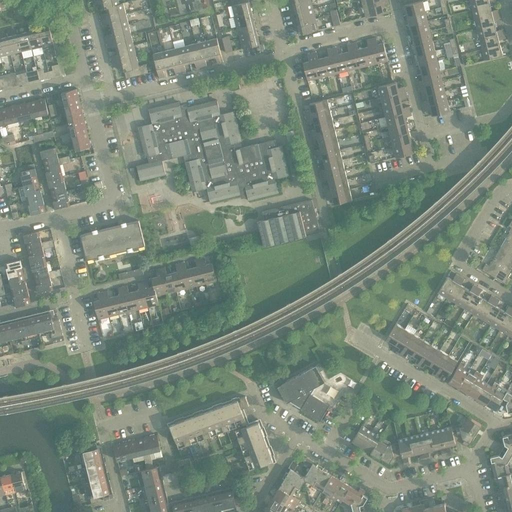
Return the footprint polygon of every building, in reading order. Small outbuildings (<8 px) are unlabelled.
[(119,0),(92,0),(94,5),(102,3),(103,9),(107,8),(120,4),(119,0)] [(235,16),(235,17),(252,12),(248,0),(237,0),(238,4),(232,6),(230,6),(229,8),(231,17),(235,16)] [(311,0),(302,0),(294,2),(296,13),(313,8),(311,0)] [(388,0),(363,6),(366,17),(384,12),(382,7),(389,5),(388,0)] [(470,0),(473,10),(490,6),(489,0),(490,0),(470,0)] [(405,5),(408,16),(425,11),(423,1),(405,5)] [(100,15),(102,20),(126,14),(123,3),(120,4),(107,8),(108,13),(100,15)] [(490,6),(473,10),(475,20),(500,14),(498,9),(492,11),(490,6)] [(313,8),(296,13),(299,23),(316,19),(313,8)] [(425,11),(408,16),(410,25),(428,21),(425,11)] [(252,12),(235,17),(237,27),(254,23),(252,12)] [(126,14),(102,20),(103,25),(110,23),(112,29),(129,24),(126,14)] [(338,14),(332,15),(334,26),(341,24),(338,14)] [(500,14),(475,20),(477,30),(495,25),(494,20),(501,19),(500,14)] [(316,19),(299,23),(301,34),(318,30),(316,19)] [(428,21),(410,25),(412,35),(430,31),(428,21)] [(254,23),(237,27),(240,38),(257,33),(254,23)] [(106,36),(107,41),(131,35),(129,24),(112,29),(113,34),(106,36)] [(495,25),(477,30),(480,40),(504,34),(503,29),(497,31),(495,25)] [(49,27),(38,29),(43,46),(54,44),(49,27)] [(38,29),(28,32),(32,49),(43,46),(38,29)] [(430,31),(412,35),(415,45),(433,41),(430,31)] [(28,32),(17,35),(22,52),(32,49),(28,32)] [(257,33),(240,38),(243,49),(260,44),(257,33)] [(504,34),(480,40),(482,50),(500,45),(499,40),(506,38),(504,34)] [(17,35),(7,37),(11,54),(22,52),(17,35)] [(131,35),(107,41),(108,46),(116,44),(117,50),(134,46),(131,35)] [(7,37),(0,38),(0,54),(1,57),(11,54),(7,37)] [(217,38),(206,41),(211,58),(216,56),(218,64),(223,63),(217,38)] [(376,38),(372,39),(378,63),(388,61),(384,43),(378,44),(376,38)] [(369,47),(363,48),(368,66),(378,63),(372,39),(367,40),(369,47)] [(230,40),(223,42),(226,53),(233,51),(230,40)] [(206,41),(196,43),(202,68),(207,67),(205,59),(211,58),(206,41)] [(433,41),(415,45),(417,55),(435,51),(433,41)] [(196,43),(185,46),(190,63),(195,62),(197,69),(202,68),(196,43)] [(356,43),(352,44),(358,68),(368,66),(363,48),(358,49),(356,43)] [(349,51),(344,53),(348,71),(358,68),(352,44),(347,45),(349,51)] [(500,45),(482,50),(485,60),(503,56),(500,45)] [(111,57),(112,62),(137,56),(134,46),(117,50),(118,55),(111,57)] [(185,46),(175,49),(181,73),(186,72),(184,64),(190,63),(185,46)] [(337,48),(332,49),(338,73),(348,71),(344,53),(338,54),(337,48)] [(175,49),(164,51),(169,68),(174,67),(176,74),(181,73),(175,49)] [(329,56),(324,58),(328,76),(338,73),(332,49),(327,50),(329,56)] [(169,68),(164,51),(153,54),(159,79),(165,77),(163,69),(169,68)] [(435,51),(417,55),(420,65),(438,61),(435,51)] [(317,52),(312,54),(318,78),(328,76),(324,58),(319,59),(317,52)] [(303,63),(308,81),(318,78),(312,54),(308,55),(309,61),(303,63)] [(137,56),(112,62),(113,67),(121,65),(122,71),(124,71),(126,79),(148,73),(146,64),(139,66),(137,56)] [(438,61),(420,65),(422,75),(440,71),(438,61)] [(417,82),(418,87),(443,81),(440,71),(422,75),(424,81),(417,82)] [(443,81),(418,87),(419,92),(426,90),(427,95),(445,91),(443,81)] [(397,82),(379,87),(381,97),(406,91),(405,86),(398,88),(397,82)] [(62,92),(66,107),(80,103),(77,89),(62,92)] [(406,91),(381,97),(384,107),(402,103),(400,97),(407,96),(406,91)] [(422,102),(423,107),(447,101),(445,91),(427,95),(428,100),(422,102)] [(45,98),(31,102),(34,116),(49,113),(45,98)] [(305,111),(306,116),(330,110),(328,99),(310,104),(311,109),(305,111)] [(162,160),(173,158),(171,150),(167,151),(166,143),(190,137),(191,140),(188,141),(188,144),(192,143),(192,145),(199,143),(201,154),(206,153),(229,148),(228,144),(240,141),(243,141),(235,111),(221,114),(217,100),(181,109),(179,102),(149,109),(153,123),(138,127),(145,157),(148,156),(149,163),(137,166),(141,181),(166,175),(162,160)] [(447,101),(423,107),(424,111),(431,110),(432,116),(450,111),(447,101)] [(31,102),(16,105),(20,120),(34,116),(31,102)] [(80,103),(66,107),(70,121),(84,118),(80,103)] [(402,103),(384,107),(386,117),(411,111),(410,106),(403,108),(402,103)] [(16,105),(2,109),(5,123),(20,120),(16,105)] [(330,110),(306,116),(307,120),(314,119),(315,124),(333,120),(330,110)] [(411,111),(386,117),(389,127),(407,122),(405,117),(412,116),(411,111)] [(84,118),(70,121),(72,133),(67,134),(69,141),(74,139),(73,136),(88,132),(84,118)] [(309,131),(311,136),(335,130),(333,120),(315,124),(316,129),(309,131)] [(407,122),(389,127),(391,137),(409,132),(407,122)] [(335,130),(311,136),(312,140),(318,139),(320,144),(338,140),(335,130)] [(53,131),(44,133),(46,139),(54,137),(53,131)] [(73,136),(74,139),(77,150),(91,147),(88,132),(73,136)] [(409,132),(391,137),(393,147),(411,142),(409,132)] [(171,150),(173,158),(187,154),(189,161),(185,162),(193,192),(207,188),(211,203),(241,195),(240,192),(246,191),(249,201),(279,193),(275,179),(290,175),(282,146),(277,147),(275,140),(265,142),(266,145),(259,146),(259,144),(242,148),(240,141),(228,144),(229,148),(206,153),(201,154),(199,143),(192,145),(192,143),(188,144),(188,141),(191,140),(190,137),(166,143),(167,151),(171,150)] [(314,151),(316,156),(340,150),(338,140),(320,144),(321,149),(314,151)] [(411,142),(393,147),(396,157),(414,153),(411,142)] [(41,151),(45,165),(59,162),(60,165),(65,164),(64,157),(58,158),(56,147),(41,151)] [(340,150),(316,156),(317,160),(323,159),(325,164),(342,160),(340,150)] [(319,171),(320,176),(345,169),(342,160),(325,164),(326,169),(319,171)] [(59,162),(45,165),(48,180),(63,176),(60,165),(59,162)] [(21,171),(24,186),(39,182),(35,168),(29,169),(21,171)] [(345,169),(320,176),(322,180),(328,179),(329,184),(347,179),(345,169)] [(63,176),(48,180),(52,194),(66,191),(63,176)] [(324,191),(325,195),(350,189),(347,179),(329,184),(331,189),(324,191)] [(101,181),(94,183),(96,189),(103,188),(101,181)] [(39,182),(24,186),(28,200),(42,197),(39,182)] [(350,189),(325,195),(326,200),(333,198),(335,204),(352,200),(350,189)] [(66,191),(52,194),(56,209),(70,205),(66,191)] [(42,197),(28,200),(32,215),(46,211),(42,197)] [(258,221),(261,232),(264,246),(306,236),(306,233),(319,230),(317,220),(319,220),(316,209),(314,209),(312,200),(263,212),(265,219),(258,221)] [(511,227),(511,228),(501,247),(510,253),(511,249),(511,220),(509,226),(511,227)] [(139,221),(110,228),(116,253),(145,245),(139,221)] [(110,228),(81,235),(87,260),(116,253),(110,228)] [(24,235),(28,249),(42,246),(41,243),(39,231),(24,235)] [(42,246),(28,249),(31,264),(46,260),(43,249),(49,248),(47,241),(41,243),(42,246)] [(482,270),(495,278),(510,253),(501,247),(489,266),(486,264),(482,270)] [(511,253),(510,253),(495,278),(508,286),(511,279),(508,277),(511,270),(511,253)] [(205,258),(200,259),(206,283),(217,281),(212,263),(207,264),(205,258)] [(197,267),(192,268),(196,286),(206,283),(200,259),(196,260),(197,267)] [(6,263),(9,278),(24,274),(20,260),(6,263)] [(46,260),(31,264),(35,279),(49,275),(49,272),(46,260)] [(185,263),(180,264),(187,288),(196,286),(192,268),(187,269),(185,263)] [(177,272),(172,273),(177,291),(187,288),(180,264),(176,265),(177,272)] [(165,268),(161,269),(167,293),(177,291),(172,273),(167,274),(165,268)] [(152,278),(154,287),(154,286),(157,296),(167,293),(161,269),(156,270),(158,276),(152,278)] [(49,275),(35,279),(39,293),(53,290),(50,278),(56,277),(54,270),(49,272),(49,275)] [(24,274),(9,278),(13,292),(27,289),(24,274)] [(448,277),(438,292),(447,298),(460,276),(456,274),(453,280),(448,277)] [(460,276),(447,298),(456,303),(465,288),(461,285),(464,279),(460,276)] [(147,281),(143,282),(149,307),(159,304),(157,296),(154,286),(154,287),(149,288),(147,281)] [(140,290),(134,291),(139,309),(149,307),(143,282),(138,284),(140,290)] [(465,288),(456,303),(465,309),(478,287),(474,285),(470,290),(465,288)] [(127,286),(123,287),(129,312),(139,309),(134,291),(129,293),(127,286)] [(120,295),(115,296),(119,314),(129,312),(123,287),(118,288),(120,295)] [(478,287),(465,309),(474,314),(483,298),(478,295),(482,289),(478,287)] [(27,289),(13,292),(17,307),(31,303),(27,289)] [(108,291),(103,292),(109,317),(119,314),(115,296),(109,298),(108,291)] [(109,317),(103,292),(98,293),(100,300),(94,301),(99,319),(109,317)] [(483,298),(474,314),(482,319),(496,298),(491,295),(488,301),(483,298)] [(496,298),(482,319),(491,325),(501,309),(496,306),(500,300),(496,298)] [(2,307),(0,307),(0,312),(15,309),(14,304),(1,307),(2,307)] [(407,304),(405,308),(412,312),(414,308),(407,304)] [(501,309),(491,325),(500,330),(511,309),(511,307),(509,306),(505,312),(501,309)] [(511,309),(500,330),(509,335),(511,329),(511,309)] [(50,310),(35,314),(41,336),(51,333),(53,343),(64,340),(59,320),(53,321),(52,318),(50,310)] [(35,314),(21,318),(27,344),(31,343),(30,339),(41,336),(35,314)] [(21,318),(6,321),(11,343),(22,341),(23,345),(27,344),(21,318)] [(6,321),(0,322),(0,350),(2,351),(1,346),(11,343),(6,321)] [(386,339),(396,345),(405,329),(396,323),(386,339)] [(405,329),(396,345),(400,348),(397,353),(401,356),(414,334),(405,329)] [(414,334),(401,356),(405,358),(408,352),(413,355),(423,339),(414,334)] [(423,339),(413,355),(418,358),(414,364),(418,366),(431,345),(423,339)] [(431,345),(418,366),(422,369),(426,363),(431,366),(440,350),(431,345)] [(440,350),(431,366),(435,369),(432,374),(436,377),(449,355),(440,350)] [(449,355),(436,377),(440,379),(443,374),(449,377),(458,361),(449,355)] [(449,382),(459,388),(468,372),(463,369),(465,364),(461,362),(449,382)] [(301,410),(320,421),(330,405),(311,394),(315,387),(325,381),(316,365),(278,386),(287,403),(290,401),(302,408),(301,410)] [(468,372),(459,388),(468,393),(480,373),(476,371),(473,375),(468,372)] [(480,373),(468,393),(477,399),(486,383),(481,380),(484,375),(480,373)] [(486,383),(477,399),(486,404),(496,389),(499,384),(495,382),(492,387),(486,383)] [(496,389),(486,404),(496,410),(501,401),(505,395),(496,389)] [(501,401),(506,404),(508,413),(511,411),(511,393),(511,390),(508,389),(505,395),(501,401)] [(238,400),(228,404),(237,427),(236,428),(237,430),(248,426),(241,409),(249,406),(246,396),(238,399),(238,400)] [(228,404),(218,407),(227,431),(236,428),(237,427),(228,404)] [(218,407),(209,411),(217,434),(227,431),(218,407)] [(209,411),(199,414),(208,438),(217,434),(209,411)] [(199,414),(189,418),(198,442),(208,438),(199,414)] [(463,427),(460,427),(461,432),(463,439),(465,440),(470,443),(481,425),(469,417),(463,427)] [(189,418),(180,421),(189,445),(198,442),(189,418)] [(180,421),(170,425),(179,449),(189,445),(180,421)] [(259,422),(248,426),(237,430),(235,431),(239,441),(263,432),(259,422)] [(371,432),(362,426),(352,441),(362,447),(371,432)] [(374,427),(371,432),(362,447),(371,452),(379,440),(381,437),(375,434),(378,429),(374,427)] [(452,427),(441,429),(445,447),(456,444),(454,435),(452,429),(452,427)] [(441,429),(430,432),(434,449),(445,447),(441,429)] [(263,432),(239,441),(242,450),(266,441),(263,432)] [(430,432),(420,434),(424,452),(434,449),(430,432)] [(420,434),(409,437),(413,454),(424,452),(420,434)] [(505,445),(502,450),(511,455),(511,434),(503,437),(505,445)] [(157,435),(143,438),(146,452),(150,452),(161,449),(157,435)] [(399,443),(400,448),(402,457),(413,454),(409,437),(398,440),(399,443)] [(143,438),(128,442),(132,456),(143,453),(146,452),(143,438)] [(92,442),(93,449),(101,447),(99,440),(92,442)] [(379,440),(371,452),(389,463),(393,458),(394,456),(392,450),(391,445),(388,445),(379,440)] [(266,441),(242,450),(246,460),(270,451),(266,441)] [(132,456),(128,442),(114,445),(117,460),(132,456)] [(90,497),(102,494),(104,494),(109,493),(112,493),(101,447),(93,449),(79,452),(82,464),(77,465),(78,469),(83,468),(85,478),(81,479),(83,487),(87,486),(90,497)] [(496,478),(498,477),(510,474),(510,473),(508,463),(509,461),(511,460),(511,455),(502,450),(499,455),(491,457),(496,478)] [(270,451),(246,460),(250,470),(273,461),(270,451)] [(311,467),(313,464),(314,462),(307,457),(303,459),(304,463),(311,467)] [(178,467),(181,466),(184,465),(187,475),(193,473),(190,458),(177,462),(178,467)] [(288,468),(290,469),(294,471),(298,464),(297,460),(293,461),(288,468)] [(313,464),(311,467),(305,476),(304,476),(305,481),(307,481),(314,485),(315,483),(323,488),(322,490),(332,475),(313,464)] [(170,511),(163,482),(162,476),(160,466),(144,470),(136,472),(133,473),(134,477),(139,476),(144,497),(139,498),(141,506),(146,505),(147,511),(170,511)] [(290,469),(279,488),(294,497),(295,497),(292,495),(297,487),(300,489),(304,481),(305,481),(304,476),(303,477),(294,471),(290,469)] [(22,471),(11,474),(16,492),(26,489),(22,471)] [(498,477),(501,487),(511,484),(511,472),(510,473),(510,474),(498,477)] [(171,473),(165,475),(165,476),(165,478),(166,481),(173,479),(175,479),(174,473),(171,473)] [(11,474),(2,477),(6,494),(16,492),(11,474)] [(332,475),(322,490),(328,494),(325,498),(329,501),(341,481),(332,475)] [(341,481),(329,501),(333,503),(335,498),(341,502),(343,499),(342,499),(350,486),(341,481)] [(500,494),(501,498),(511,495),(511,484),(501,487),(502,493),(500,494)] [(342,499),(343,499),(351,505),(352,507),(350,511),(357,511),(365,510),(364,504),(368,497),(364,494),(365,491),(360,488),(358,491),(350,486),(342,499)] [(226,511),(237,509),(234,498),(232,490),(233,490),(233,487),(173,502),(175,511),(226,511)] [(279,488),(273,497),(289,507),(294,509),(299,500),(294,497),(279,488)] [(102,494),(90,497),(92,503),(103,501),(102,494)] [(511,495),(501,498),(502,503),(505,502),(506,508),(511,506),(511,495)] [(234,498),(237,509),(237,511),(244,511),(241,497),(234,498)] [(273,497),(268,506),(277,511),(285,511),(286,511),(289,507),(273,497)] [(421,501),(422,504),(424,504),(425,508),(430,507),(428,499),(421,501)] [(445,503),(430,507),(425,508),(425,511),(446,511),(447,511),(445,503)]
